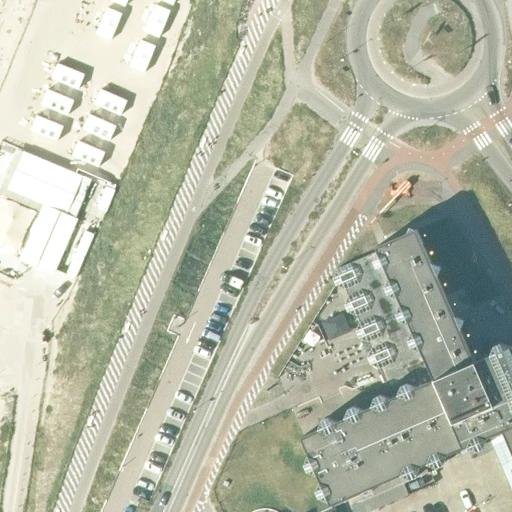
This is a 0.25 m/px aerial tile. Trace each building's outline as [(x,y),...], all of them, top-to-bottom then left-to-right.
[(56,0),(53,30),(104,36),(108,0),(56,0)] [(103,228),(141,129),(118,120),(96,176),(62,163),(82,111),(46,97),(9,191),(103,228)] [(422,226),(418,229),(376,247),(378,251),(337,268),(333,278),(336,285),(346,289),(349,295),(345,305),(348,312),(358,315),(361,321),(357,331),(359,338),(369,341),(372,348),(368,357),(371,364),(381,368),(393,397),(391,398),(382,394),(375,397),(371,407),(365,410),(355,406),(349,409),(345,418),(339,421),(329,417),(322,420),(318,430),(301,437),(308,454),(304,464),(307,471),(318,475),(320,481),(316,491),(319,498),(329,502),(331,506),(348,498),(354,511),(368,511),(409,495),(404,483),(429,472),(425,464),(427,463),(437,468),(444,464),(448,454),(466,446),(476,450),(483,447),(487,437),(489,437),(511,489),(511,345),(511,346),(501,342),(494,345),(491,354),(480,359),(465,328),(469,317),(460,314),(442,275),(445,265),(436,261),(422,226)] [(48,298),(72,304),(87,245),(69,240),(70,238),(52,233),(43,264),(67,270),(62,287),(52,284),(48,298)] [(338,313),(325,319),(335,337),(347,330),(338,313)] [(343,366),(360,358),(352,341),(335,349),(343,366)]
